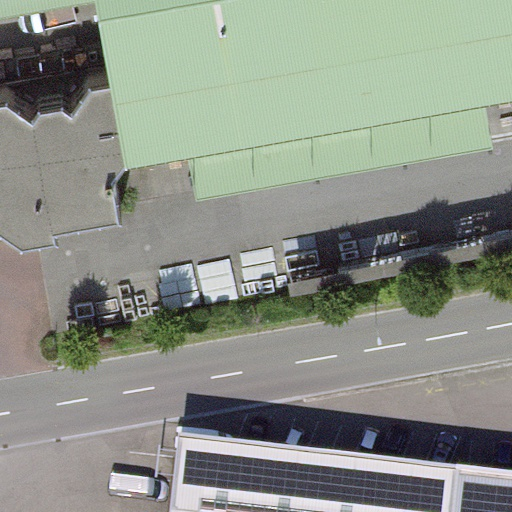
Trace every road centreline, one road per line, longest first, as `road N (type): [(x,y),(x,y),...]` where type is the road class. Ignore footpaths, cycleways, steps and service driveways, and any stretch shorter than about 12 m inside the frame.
road 1 (secondary): [(511,325),(0,416)]
road 2 (unknown): [(511,167),(0,222)]
